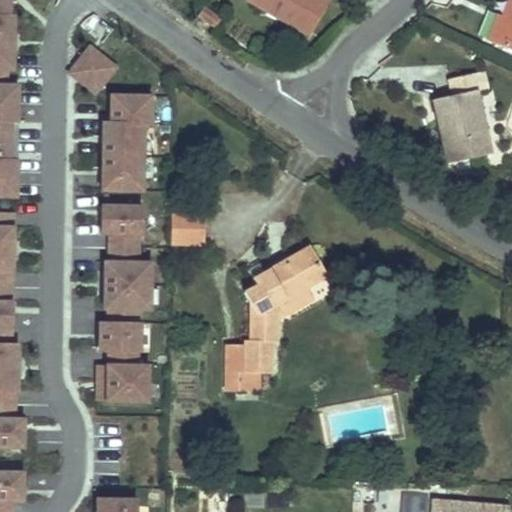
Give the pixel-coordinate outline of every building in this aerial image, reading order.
[(17,74),(18,20),(14,20),(13,0),(0,0),(0,201),(20,202),(21,164),(7,164),(7,126),(22,126),(22,89),(11,89),(11,74),(17,74)] [(276,0),(304,16),(312,0),(276,0)] [(511,0),(502,0),(500,7),(489,37),(511,45),(511,0)] [(489,37),(500,7),(493,3),(481,34),(489,37)] [(217,19),(202,9),(196,18),(211,28),(217,19)] [(118,69),(88,45),(65,74),(96,98),(118,69)] [(440,121),(452,165),(491,154),(475,94),(485,91),(480,71),(447,80),(451,98),(435,102),(438,113),(444,112),(446,120),(440,121)] [(107,95),(107,122),(143,123),(149,122),(149,96),(107,95)] [(107,122),(98,122),(97,191),(142,191),(143,123),(107,122)] [(21,164),(22,126),(7,126),(7,164),(21,164)] [(141,206),(98,205),(98,236),(106,236),(141,237),(141,206)] [(203,213),(176,213),(175,244),(204,245),(203,213)] [(0,255),(17,256),(18,233),(0,232),(0,255)] [(141,237),(106,236),(106,261),(140,262),(141,237)] [(285,310),(334,274),(310,244),(255,279),(261,288),(249,294),(255,305),(255,354),(232,354),(232,378),(246,377),(246,380),(263,380),(277,379),(277,353),(283,353),(285,310)] [(0,278),(17,279),(17,256),(0,255),(0,278)] [(100,261),(99,308),(106,308),(138,308),(149,309),(149,262),(140,262),(106,261),(100,261)] [(0,336),(16,337),(17,308),(0,308),(0,336)] [(138,308),(106,308),(105,322),(138,322),(138,308)] [(105,322),(94,321),(94,351),(105,352),(137,353),(138,322),(105,322)] [(0,374),(22,374),(23,351),(0,350),(0,374)] [(137,365),(137,353),(105,352),(104,364),(137,365)] [(104,364),(104,367),(95,367),(95,401),(103,401),(146,402),(147,365),(137,365),(104,364)] [(0,397),(22,398),(22,374),(0,374),(0,397)] [(246,377),(232,378),(231,396),(244,397),(246,380),(246,377)] [(263,397),(263,380),(246,380),(244,397),(263,397)] [(0,454),(28,455),(28,426),(0,425),(0,454)] [(27,509),(27,481),(0,480),(0,508),(16,509),(27,509)] [(401,498),(401,511),(422,511),(422,497),(401,498)] [(135,511),(135,499),(93,498),(92,511),(135,511)] [(447,511),(448,502),(432,501),(431,511),(447,511)] [(505,511),(506,507),(448,502),(447,511),(505,511)]
